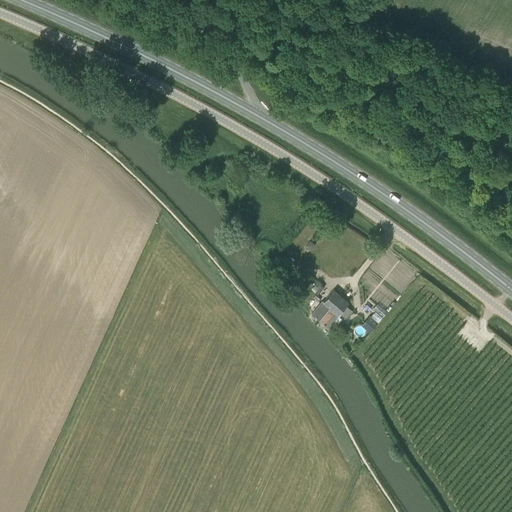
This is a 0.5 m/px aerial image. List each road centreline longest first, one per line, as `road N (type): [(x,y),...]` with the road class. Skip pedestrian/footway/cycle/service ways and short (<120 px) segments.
road 1 (unclassified): [(511,319),(292,160),(0,13)]
road 2 (primary): [(511,291),(375,189),(258,117),(20,0)]
